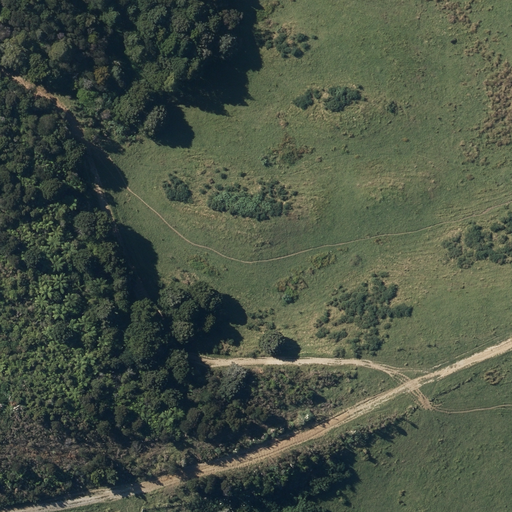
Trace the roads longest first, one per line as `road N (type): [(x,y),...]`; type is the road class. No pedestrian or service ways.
road 1 (track): [(442,374),(193,361),(152,308),(76,129),(44,92),(0,67)]
road 2 (track): [(36,511),(116,498),(319,430),(511,343)]
